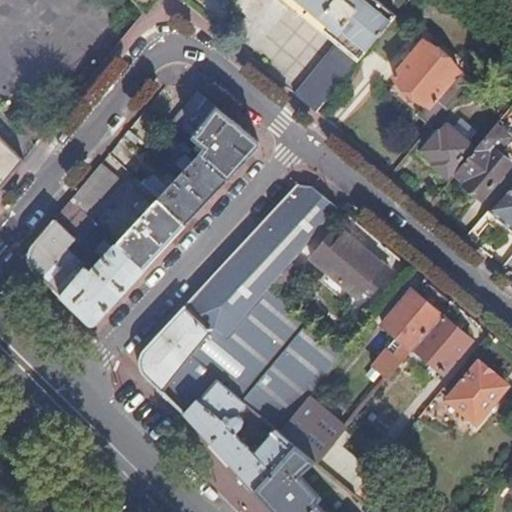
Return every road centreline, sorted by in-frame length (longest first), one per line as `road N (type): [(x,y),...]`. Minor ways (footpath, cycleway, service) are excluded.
road 1 (residential): [(0,241),(151,55),(166,47),(187,49),(301,145)]
road 2 (residential): [(301,145),(76,382)]
road 3 (residential): [(301,145),(511,317)]
road 4 (primary): [(0,377),(139,511)]
road 5 (primary): [(200,511),(76,382)]
